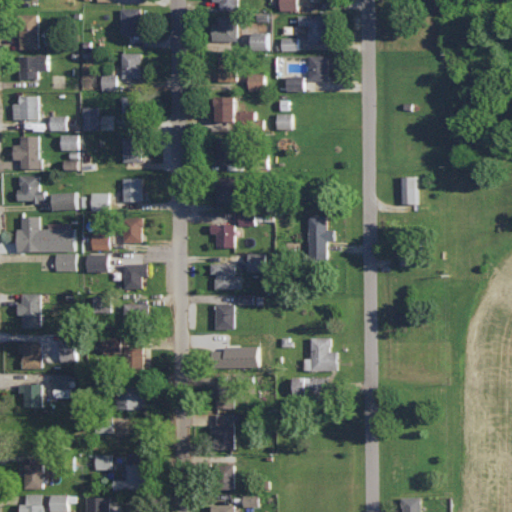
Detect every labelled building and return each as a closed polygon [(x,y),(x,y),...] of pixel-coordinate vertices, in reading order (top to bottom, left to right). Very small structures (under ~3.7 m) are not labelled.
[(241,0),(216,0),(217,1),(222,1),(222,9),(242,9),(241,0)] [(283,0),(284,9),(303,9),(302,0),(283,0)] [(145,32),(145,7),(125,7),(124,32),(145,32)] [(248,47),(248,34),(243,34),(242,14),(222,15),(223,47),(248,47)] [(312,25),(312,41),(333,41),(334,14),(303,14),(302,25),(312,25)] [(255,32),(256,48),(276,47),(276,31),(255,32)] [(42,48),(43,32),(25,32),(24,47),(42,48)] [(303,36),(285,36),(284,49),(302,49),(303,36)] [(145,52),(125,52),(125,77),(145,77),(145,52)] [(24,77),(42,77),(41,69),(54,68),(53,54),(23,56),(24,77)] [(332,79),(332,55),(314,54),(313,79),(332,79)] [(241,80),(240,58),(225,59),(226,80),(241,80)] [(252,72),(252,89),(269,88),(269,71),(252,72)] [(120,89),(120,73),(105,73),(104,89),(120,89)] [(288,89),(309,90),(309,75),(289,74),(288,89)] [(18,117),(43,118),(43,95),(25,94),(25,103),(18,103),(18,117)] [(126,95),(127,120),(144,120),(144,95),(126,95)] [(226,121),(244,120),(244,96),(225,97),(226,121)] [(103,106),(87,106),(86,128),(103,129),(103,106)] [(260,110),(245,109),(245,126),(259,126),(260,110)] [(297,112),(281,112),(281,127),(297,128),(297,112)] [(55,129),(72,129),(71,114),(55,115),(55,129)] [(84,149),(84,133),(66,133),(66,149),(84,149)] [(44,134),(26,134),(26,143),(19,143),(19,158),(25,158),(25,167),(45,167),(44,134)] [(127,161),(144,161),(145,136),(127,136),(127,161)] [(248,137),(226,136),(225,160),(246,161),(248,137)] [(86,161),(72,161),(71,169),(85,169),(86,161)] [(43,173),(23,174),(24,200),(50,200),(49,189),(44,189),(43,173)] [(421,175),(405,175),(405,202),(421,203),(421,175)] [(146,177),(127,177),(128,200),(146,200),(146,177)] [(56,192),(56,209),(84,208),(84,191),(56,192)] [(94,209),(115,208),(115,191),(94,191),(94,209)] [(260,213),(243,213),(243,225),(260,224),(260,213)] [(332,239),(340,239),(340,228),(332,228),(333,215),(314,214),(312,257),(332,258),(332,239)] [(44,215),(26,215),(26,227),(23,227),(23,251),(78,250),(78,223),(44,224),(44,215)] [(221,246),(239,246),(239,223),(216,223),(216,233),(222,233),(221,246)] [(147,227),(129,228),(129,242),(147,241),(147,227)] [(114,248),(114,231),(95,232),(95,248),(114,248)] [(405,264),(424,265),(425,245),(406,244),(405,264)] [(80,269),(80,252),(59,252),(59,269),(80,269)] [(271,270),(271,252),(251,252),(251,270),(271,270)] [(92,270),(114,270),(114,253),(92,253),(92,270)] [(127,263),(128,286),(146,286),(146,274),(154,274),(154,262),(127,263)] [(220,287),(246,288),(246,275),(240,275),(240,262),(216,262),(216,273),(220,273),(220,287)] [(45,291),(27,291),(27,300),(23,300),(23,314),(27,314),(27,326),(45,325),(45,291)] [(129,324),(151,323),(150,301),(128,302),(129,324)] [(239,327),(239,303),(220,303),(221,327),(239,327)] [(343,368),(343,349),(336,349),(335,335),(315,336),(316,369),(343,368)] [(23,351),(27,351),(27,365),(46,365),(46,341),(23,341),(23,351)] [(64,359),(80,359),(80,341),(64,341),(64,359)] [(129,343),(130,359),(147,359),(147,343),(129,343)] [(74,396),(74,386),(78,386),(78,373),(56,374),(57,396),(74,396)] [(332,376),(297,377),(298,393),(332,392),(332,376)] [(46,405),(45,382),(23,382),(24,391),(28,391),(29,405),(46,405)] [(150,407),(150,386),(122,386),(123,407),(150,407)] [(215,436),(221,436),(220,447),(239,448),(240,412),(221,411),(220,423),(216,423),(215,436)] [(154,488),(154,453),(131,452),(131,478),(119,477),(119,488),(154,488)] [(116,453),(99,453),(99,468),(116,467),(116,453)] [(48,487),(47,461),(29,461),(29,487),(48,487)] [(46,511),(46,492),(31,492),(31,502),(24,502),(24,511),(46,511)] [(54,510),(71,510),(71,492),(54,493),(54,510)] [(246,505),(263,505),(262,493),(246,493),(246,505)] [(91,511),(114,511),(114,495),(91,496),(91,511)] [(238,511),(239,503),(216,503),(216,511),(238,511)]
